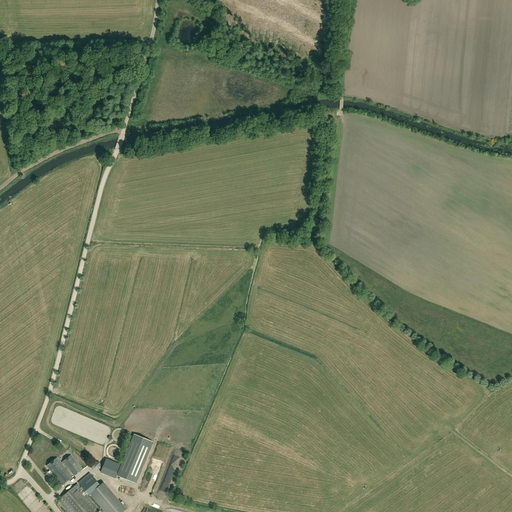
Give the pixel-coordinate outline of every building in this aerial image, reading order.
[(137,479),(153,442),(134,434),(118,471),(137,479)] [(71,455),(61,463),(62,465),(64,463),(74,476),(82,470),(71,455)] [(93,468),(113,475),(117,461),(103,456),(102,462),(96,460),(93,468)] [(72,478),(62,465),(61,463),(57,458),(47,466),(62,486),(72,478)] [(104,490),(100,485),(90,473),(78,483),(88,495),(90,494),(93,498),(104,490)] [(122,511),(126,509),(103,482),(100,485),(104,490),(93,498),(104,511),(122,511)] [(95,511),(99,509),(77,484),(58,500),(68,511),(95,511)]
